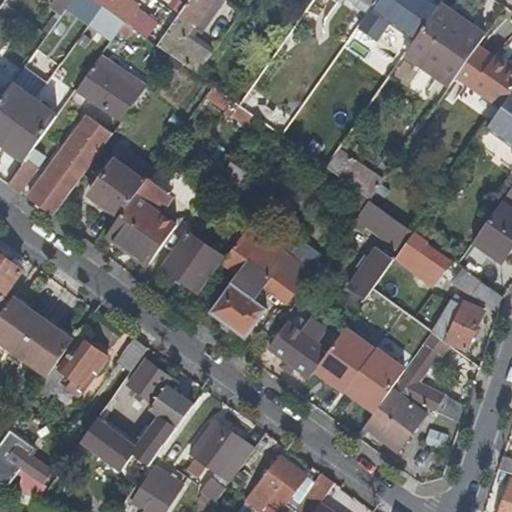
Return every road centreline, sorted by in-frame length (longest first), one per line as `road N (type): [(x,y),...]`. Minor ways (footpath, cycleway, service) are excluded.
road 1 (residential): [(0,215),(411,511)]
road 2 (residential): [(511,351),(458,511)]
